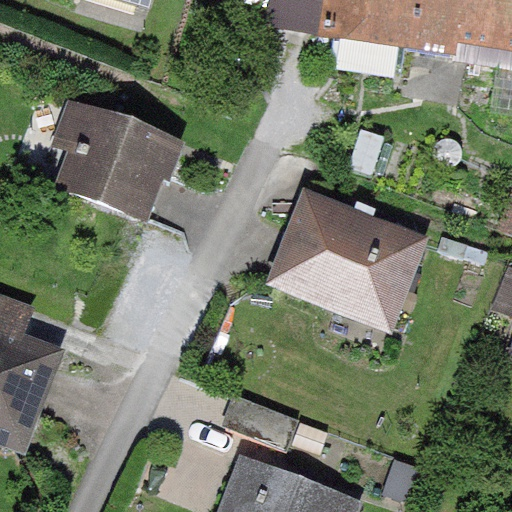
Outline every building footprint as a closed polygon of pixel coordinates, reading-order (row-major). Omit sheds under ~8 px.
[(511,0),(279,0),(275,27),(459,55),(462,38),(482,41),(479,65),(511,70),(511,0)] [(146,221),(173,149),(93,119),(66,190),(146,221)] [(308,201),(276,287),(339,311),(343,300),(395,320),(424,246),(308,201)] [(0,438),(22,447),(56,361),(0,338),(0,438)] [(301,423),(240,400),(229,432),(290,454),(301,423)] [(358,511),(361,506),(246,462),(226,511),(358,511)]
